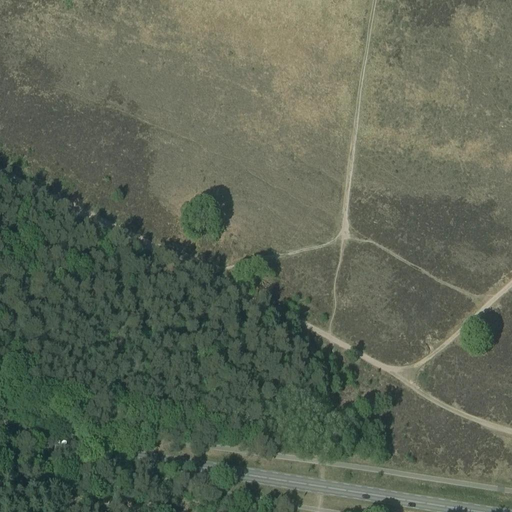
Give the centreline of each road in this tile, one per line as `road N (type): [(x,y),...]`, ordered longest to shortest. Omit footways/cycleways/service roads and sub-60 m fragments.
road 1 (primary): [(477,511),(0,437)]
road 2 (track): [(401,380),(139,242)]
road 3 (track): [(139,242),(0,174)]
road 4 (track): [(152,511),(0,488)]
road 5 (track): [(511,433),(469,420),(401,380)]
